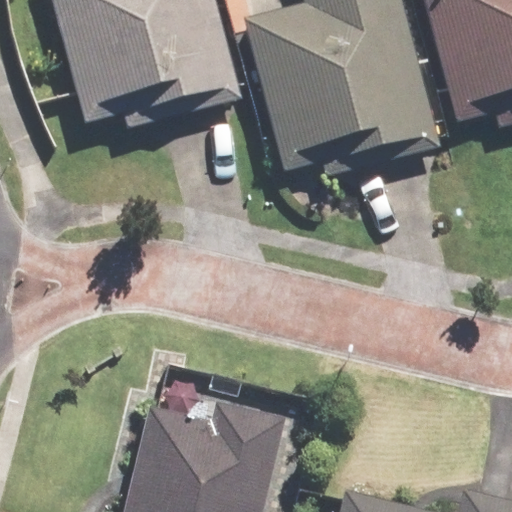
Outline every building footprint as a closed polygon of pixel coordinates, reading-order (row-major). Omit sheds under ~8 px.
[(39,0),(75,133),(114,122),(117,131),(230,100),(202,0),(39,0)] [(430,139),(393,0),(293,0),(296,10),(232,27),(273,180),(430,139)] [(511,0),(416,0),(449,122),(509,107),(511,119),(511,0)] [(255,511),(276,422),(207,406),(203,425),(143,411),(119,511),(255,511)] [(511,511),(511,506),(453,493),(448,511),(401,511),(336,497),(332,511),(511,511)]
